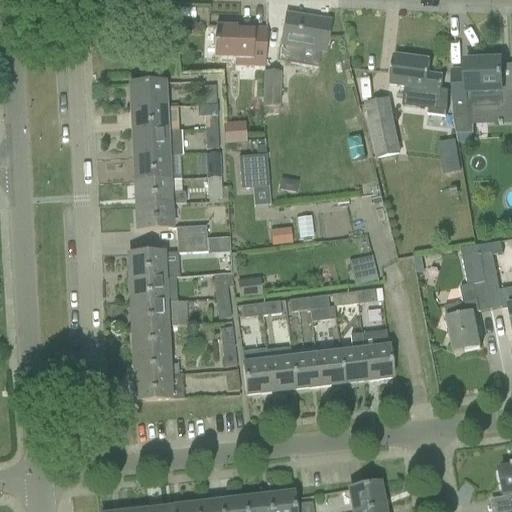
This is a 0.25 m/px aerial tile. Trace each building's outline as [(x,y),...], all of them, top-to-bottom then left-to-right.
[(285,15),(277,63),(299,66),(301,50),(321,53),(326,54),(331,23),(285,15)] [(235,67),(265,68),(265,51),(266,31),(252,30),(252,34),(236,33),(236,29),(215,29),(214,49),(214,60),(235,61),(235,67)] [(442,77),(428,76),(430,63),(394,57),(391,87),(404,89),(402,108),(428,111),(427,117),(445,119),(445,114),(447,114),(448,93),(441,92),(442,77)] [(454,118),(457,137),(473,137),(473,118),(473,109),(503,108),(501,63),(465,64),(465,71),(451,72),(454,118)] [(265,73),(263,110),(279,110),(280,110),(281,74),(265,73)] [(129,87),(130,112),(168,111),(168,110),(165,110),(164,86),(129,87)] [(204,89),(202,89),(203,109),(204,109),(216,108),(215,89),(204,89)] [(366,108),(377,161),(399,156),(388,103),(366,108)] [(130,112),(132,136),(169,134),(168,111),(130,112)] [(205,113),(206,134),(211,134),(211,130),(218,131),(217,113),(205,113)] [(244,126),(224,127),(225,143),(225,145),(245,144),(245,142),(244,126)] [(206,134),(206,152),(219,152),(218,131),(211,130),(211,134),(206,134)] [(132,136),(133,160),(170,159),(183,158),(182,133),(169,134),(132,136)] [(452,141),(435,144),(442,176),(458,173),(452,141)] [(256,149),(257,159),(238,161),(240,192),(268,190),(264,148),(256,149)] [(363,151),(349,153),(352,166),(366,163),(363,151)] [(207,162),(208,184),(215,183),(214,180),(220,180),(220,181),(221,181),(220,157),(207,157),(207,162)] [(133,160),(134,185),(172,184),(170,159),(133,160)] [(221,183),(221,181),(220,181),(220,180),(214,180),(215,183),(208,184),(209,206),(228,205),(228,190),(222,190),(221,183)] [(279,181),(278,193),(295,196),(297,184),(279,181)] [(134,185),(135,209),(173,208),(185,207),(185,196),(172,197),(172,184),(134,185)] [(135,209),(136,234),(174,232),(173,208),(135,209)] [(176,230),(177,243),(206,242),(206,228),(176,230)] [(290,231),(270,233),(272,249),(292,246),(290,231)] [(178,255),(178,257),(207,255),(206,242),(177,243),(177,255),(178,255)] [(444,310),(454,356),(481,350),(473,315),(490,311),(479,255),(478,248),(460,251),(468,289),(461,290),(464,306),(444,310)] [(479,255),(490,311),(502,309),(491,253),(479,255)] [(127,258),(129,283),(164,281),(173,281),(179,281),(179,269),(164,270),(163,256),(127,258)] [(347,262),(352,286),(373,281),(368,258),(347,262)] [(214,283),(217,303),(222,303),(222,301),(227,300),(227,301),(229,301),(227,289),(233,288),(232,277),(216,278),(215,278),(215,283),(214,283)] [(260,280),(236,283),(238,300),(262,297),(260,280)] [(164,281),(129,283),(130,307),(165,306),(164,281)] [(511,290),(499,293),(502,309),(503,312),(509,311),(510,317),(511,328),(511,290)] [(355,296),(354,296),(355,301),(358,301),(358,307),(376,305),(375,293),(355,295),(355,296)] [(337,298),(339,310),(358,307),(358,301),(355,301),(354,296),(355,296),(355,295),(337,298)] [(311,313),(312,325),(336,322),(334,310),(328,310),(326,299),(307,301),(307,307),(310,306),(311,313)] [(217,303),(219,322),(231,320),(229,301),(227,301),(227,300),(222,301),(222,303),(217,303)] [(289,303),(291,315),(310,312),(311,313),(310,306),(307,307),(307,301),(289,303)] [(279,304),(258,307),(259,312),(262,312),(263,318),(261,318),(261,319),(268,318),(281,317),(279,304)] [(176,329),(175,305),(165,306),(130,307),(131,331),(168,329),(176,329)] [(241,309),(242,321),(261,319),(261,318),(263,318),(262,312),(259,312),(258,307),(241,309)] [(131,331),(134,380),(179,378),(178,367),(171,368),(168,329),(131,331)] [(219,332),(222,350),(235,350),(232,330),(219,332)] [(361,337),(367,383),(391,380),(388,351),(385,334),(361,337)] [(339,357),(343,386),(367,383),(361,337),(351,338),(353,356),(339,357)] [(222,350),(224,370),(237,369),(235,350),(222,350)] [(315,360),(319,389),(343,386),(339,357),(315,360)] [(291,363),(295,392),(319,389),(315,360),(291,363)] [(267,366),(271,395),(295,392),(291,363),(267,366)] [(242,369),(246,397),(271,395),(267,366),(242,369)] [(225,375),(228,395),(240,393),(237,373),(225,375)] [(134,380),(135,404),(184,401),(183,377),(179,378),(134,380)] [(510,499),(511,510),(511,469),(501,471),(506,499),(510,499)] [(349,492),(352,511),(375,511),(383,511),(378,486),(349,492)] [(267,500),(268,511),(293,511),(292,497),(267,500)] [(243,502),(244,511),(268,511),(267,500),(243,502)] [(219,505),(220,511),(244,511),(243,502),(219,505)]
